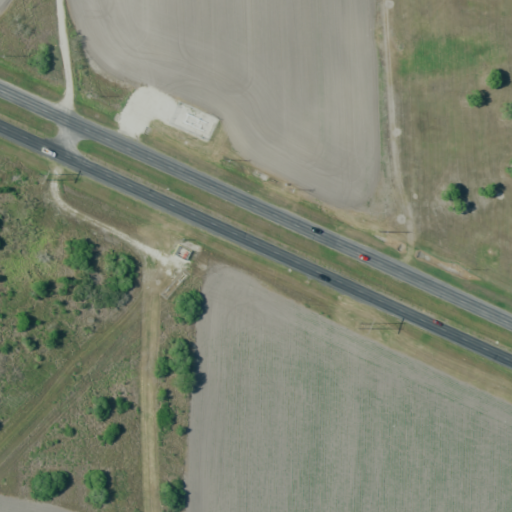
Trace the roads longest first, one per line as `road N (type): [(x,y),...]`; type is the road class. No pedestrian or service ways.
road 1 (secondary): [(0,125),(511,361)]
road 2 (secondary): [(511,324),(0,90)]
